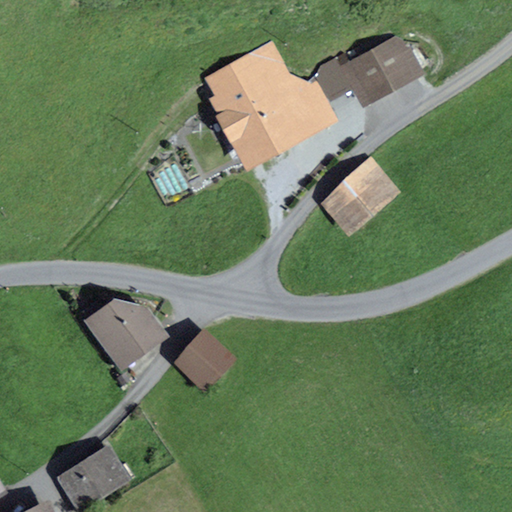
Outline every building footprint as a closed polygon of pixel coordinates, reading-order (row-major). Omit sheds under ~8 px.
[(412,69),(394,36),(347,61),(365,94),(412,69)] [(234,135),(247,158),(328,115),(313,86),(293,77),(285,69),(273,44),(211,78),(231,112),(219,119),(229,138),(234,135)] [(374,164),(329,201),(349,225),(394,188),(374,164)] [(97,305),(87,313),(124,364),(143,350),(139,345),(153,335),(156,329),(143,311),(114,307),(104,314),(97,305)] [(204,338),(183,361),(210,387),(220,376),(213,370),(225,358),(204,338)] [(102,453),(61,478),(78,505),(119,480),(102,453)]
